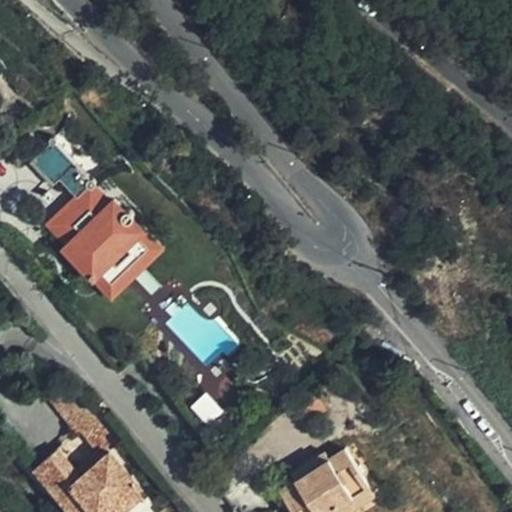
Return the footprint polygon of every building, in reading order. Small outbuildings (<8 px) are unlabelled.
[(52,138),(53,139),(32,159),(55,183),(62,176),(79,194),(51,221),(71,241),(67,245),(74,252),(89,267),(96,275),(114,259),(128,245),(146,227),(134,215),(135,215),(135,214),(135,213),(136,212),(136,211),(135,210),(135,209),(134,208),(133,207),(132,206),(131,206),(130,206),(129,206),(127,206),(126,207),(117,197),(100,213),(81,194),(91,184),(92,184),(94,185),(96,184),(97,184),(98,183),(99,183),(99,182),(99,180),(100,179),(99,178),(98,177),(97,176),(97,175),(96,175),(95,175),(94,175),(93,175),(92,175),(91,176),(57,139),(58,139),(58,138),(59,136),(59,135),(58,134),(58,133),(57,132),(56,132),(55,131),(54,132),(53,132),(52,133),(52,134),(51,135),(51,136),(51,137),(52,138)] [(165,248),(146,227),(128,245),(114,259),(96,275),(116,295),(165,248)] [(69,407),(89,391),(67,385),(57,393),(69,407)] [(96,419),(106,412),(89,391),(69,407),(86,428),(90,424),(96,419)] [(123,433),(106,412),(96,419),(113,440),(123,433)] [(108,446),(115,442),(113,440),(96,419),(90,424),(108,446)] [(293,511),(349,511),(376,495),(343,441),(328,451),(294,474),(278,485),(293,511)] [(90,474),(119,451),(121,450),(115,442),(108,446),(83,466),(90,474)] [(130,511),(153,494),(119,451),(90,474),(83,466),(67,443),(48,458),(71,489),(66,492),(81,511),(84,508),(94,501),(103,511),(106,511),(117,503),(124,511),(130,511)] [(71,489),(48,458),(43,461),(66,492),(71,489)] [(86,511),(124,511),(117,503),(106,511),(103,511),(94,501),(84,508),(86,511)] [(188,511),(180,501),(168,510),(169,511),(188,511)]
